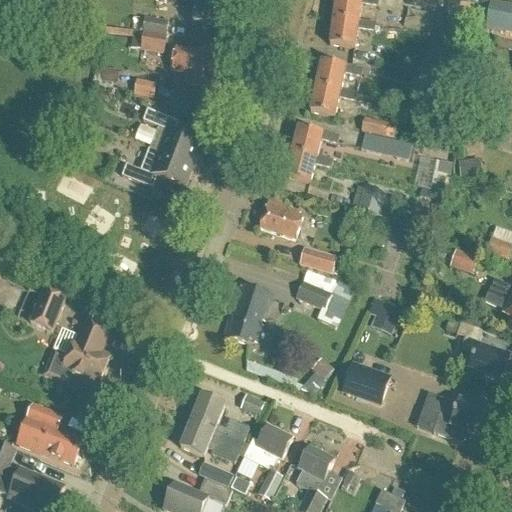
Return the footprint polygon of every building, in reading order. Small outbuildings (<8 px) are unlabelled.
[(377,11),(379,2),(364,0),(362,0),(362,2),(348,0),(337,0),(334,23),(359,27),(359,25),(361,9),(377,11)] [(196,4),(193,31),(225,34),(228,8),(196,4)] [(447,23),(472,24),(473,5),(448,4),(447,23)] [(511,10),(491,6),(490,9),(481,8),(477,28),(487,30),(486,34),(511,38),(511,10)] [(145,22),(143,34),(167,37),(169,26),(145,22)] [(375,27),(359,25),(359,27),(334,23),(330,49),(355,53),(358,34),(374,36),(375,27)] [(133,35),(131,54),(141,55),(165,59),(167,39),(144,36),(133,35)] [(217,93),(222,60),(176,53),(172,76),(189,78),(187,89),(217,93)] [(322,66),(316,91),(341,96),(341,94),(345,78),(361,82),(363,73),(346,69),(346,72),(322,66)] [(135,83),(133,98),(155,100),(156,85),(135,83)] [(316,91),(310,116),(335,122),(339,103),(355,107),(357,98),(341,94),(341,96),(316,91)] [(168,134),(160,156),(195,169),(203,147),(175,136),(179,124),(148,113),(144,124),(168,134)] [(361,136),(394,139),(395,125),(363,122),(361,136)] [(474,139),(499,149),(504,136),(479,126),(474,139)] [(337,149),(339,140),(323,136),(323,138),(299,132),(292,157),(317,163),(317,161),(321,145),(337,149)] [(366,138),(362,154),(409,165),(413,149),(366,138)] [(186,191),(195,169),(160,156),(159,157),(149,153),(142,174),(127,168),(122,179),(153,191),(157,180),(186,191)] [(292,157),(286,182),(310,188),(315,169),(331,174),(333,165),(317,161),(317,163),(292,157)] [(415,191),(446,195),(450,164),(419,160),(415,191)] [(460,167),(462,182),(483,180),(482,164),(460,167)] [(379,221),(385,197),(365,191),(358,215),(379,221)] [(299,220),(300,216),(268,206),(260,234),(296,245),(303,222),(299,220)] [(507,264),(511,251),(491,243),(486,256),(507,264)] [(305,254),(300,269),(332,278),(336,263),(305,254)] [(473,279),(479,264),(456,256),(450,271),(473,279)] [(496,285),(485,306),(505,316),(504,318),(511,322),(511,293),(509,291),(496,285)] [(332,300),(303,287),(296,303),(322,314),(317,325),(336,333),(353,294),(338,287),(332,300)] [(240,290),(223,342),(249,350),(250,344),(259,346),(273,301),(240,290)] [(31,326),(53,335),(66,304),(44,295),(31,326)] [(396,330),(405,334),(411,319),(374,303),(368,319),(376,322),(396,330)] [(99,388),(111,360),(103,357),(111,337),(85,326),(77,346),(75,345),(69,360),(55,354),(45,379),(72,390),(76,379),(99,388)] [(461,354),(474,359),(469,375),(503,387),(511,363),(478,351),(483,335),(461,327),(457,339),(466,342),(461,354)] [(303,393),(317,399),(324,383),(328,385),(335,370),(318,362),(303,393)] [(390,383),(352,370),(343,396),(381,409),(390,383)] [(458,409),(428,398),(423,414),(439,420),(433,438),(463,448),(467,437),(483,443),(492,417),(459,405),(458,409)] [(246,400),(240,414),(259,422),(265,408),(246,400)] [(191,427),(243,448),(250,433),(230,425),(226,434),(217,431),(225,410),(202,401),(191,427)] [(27,427),(18,450),(41,459),(41,457),(74,471),(84,445),(58,435),(63,422),(33,409),(26,426),(27,427)] [(243,448),(191,427),(181,453),(204,462),(208,453),(213,456),(212,460),(235,469),(237,464),(243,448)] [(254,444),(245,463),(268,474),(274,461),(282,466),(293,443),(267,430),(259,447),(254,444)] [(0,482),(5,484),(16,456),(0,449),(0,482)] [(303,476),(297,490),(309,496),(300,511),(322,511),(326,504),(316,499),(323,486),(324,487),(335,465),(309,451),(298,474),(303,476)] [(234,480),(204,467),(198,480),(228,493),(234,480)] [(9,504),(28,511),(55,511),(57,507),(59,508),(60,504),(65,492),(21,474),(9,504)] [(271,475),(258,500),(271,507),(284,482),(271,475)] [(175,488),(164,511),(204,511),(208,503),(226,510),(233,496),(205,484),(199,498),(175,488)] [(402,511),(405,507),(382,496),(376,509),(383,511),(402,511)]
